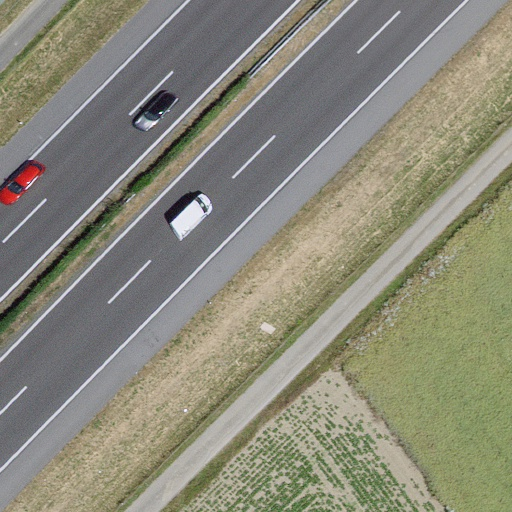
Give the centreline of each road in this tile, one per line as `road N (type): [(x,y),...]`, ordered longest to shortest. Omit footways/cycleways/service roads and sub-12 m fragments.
road 1 (motorway): [(0,419),(417,0)]
road 2 (motorway): [(243,0),(0,245)]
